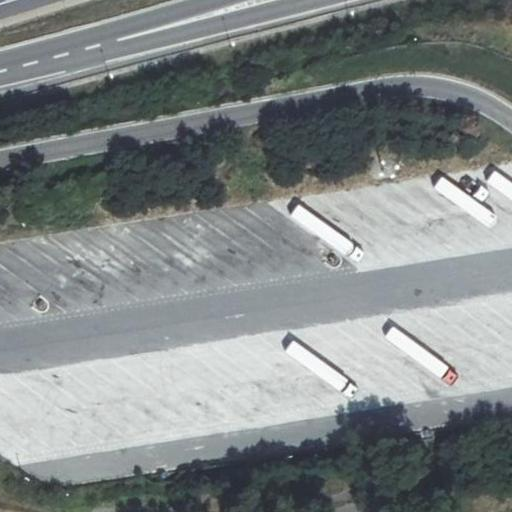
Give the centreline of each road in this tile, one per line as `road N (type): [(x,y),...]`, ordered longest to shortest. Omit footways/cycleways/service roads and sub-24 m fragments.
road 1 (motorway): [(102,36),(146,42),(316,0)]
road 2 (motorway): [(102,36),(218,0)]
